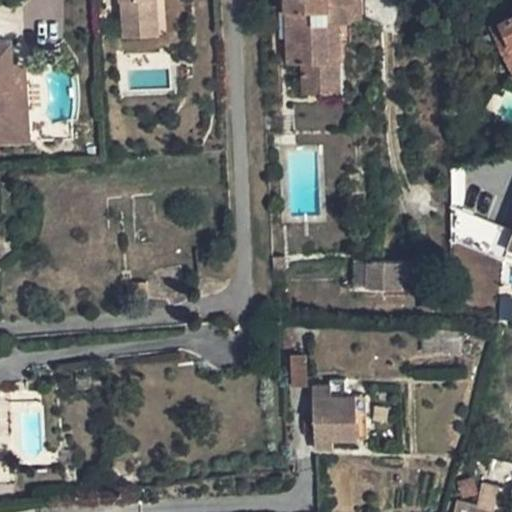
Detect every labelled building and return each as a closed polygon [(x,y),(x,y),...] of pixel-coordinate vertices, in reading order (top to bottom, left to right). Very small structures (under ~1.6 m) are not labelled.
[(121,0),(123,21),(158,19),(156,0),(121,0)] [(360,0),(285,0),(285,12),(286,12),(296,12),(297,64),(303,63),(303,87),(340,86),(340,63),(331,63),(330,23),(350,22),(350,4),(361,4),(360,0)] [(361,4),(350,4),(350,22),(362,22),(361,4)] [(297,64),(296,12),(286,12),(287,64),(297,64)] [(511,18),(489,30),(510,70),(511,69),(511,18)] [(159,36),(158,19),(123,21),(124,38),(159,36)] [(339,23),(330,23),(331,63),(340,63),(339,23)] [(0,135),(23,134),(20,84),(15,85),(12,41),(0,41),(0,135)] [(0,143),(32,141),(26,63),(14,63),(15,85),(20,84),(23,134),(0,135),(0,143)] [(340,86),(303,87),(304,95),(341,95),(340,86)] [(505,260),(510,248),(511,248),(511,230),(452,207),(452,239),(505,260)] [(285,256),(273,257),(274,271),(286,270),(285,256)] [(401,289),(402,260),(369,259),(368,287),(401,289)] [(146,282),(127,283),(128,300),(147,299),(146,282)] [(441,308),(441,291),(426,292),(426,308),(441,308)] [(457,351),(458,327),(424,327),(424,352),(457,351)] [(308,385),(307,355),(292,355),(293,385),(308,385)] [(331,385),(314,385),(316,448),(334,448),(333,440),(359,440),(357,395),(347,395),(347,378),(330,379),(331,385)] [(368,439),(366,395),(357,395),(359,440),(368,439)] [(474,487),(474,482),(471,478),(468,478),(465,478),(461,482),(462,487),(465,491),(470,491),(474,487)] [(500,486),(482,483),(477,505),(495,508),(500,486)] [(494,511),(495,508),(477,505),(457,501),(454,511),(494,511)]
